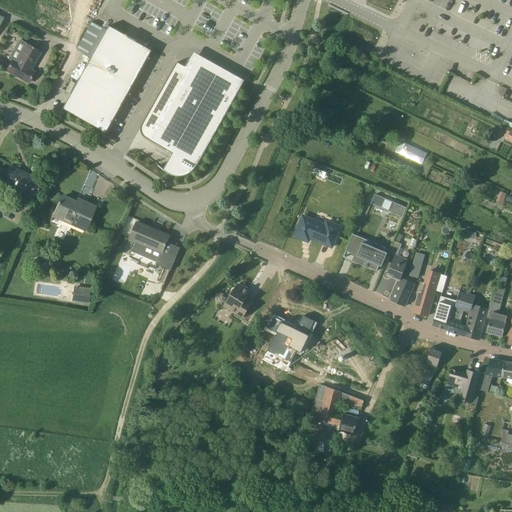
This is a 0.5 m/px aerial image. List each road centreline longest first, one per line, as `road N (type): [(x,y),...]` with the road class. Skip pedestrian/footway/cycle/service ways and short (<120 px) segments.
road 1 (track): [(0,491),(93,499),(110,485),(155,320),(211,263),(219,232)]
road 2 (unclassified): [(511,355),(431,332),(208,228),(190,201)]
road 3 (unclassified): [(190,201),(229,163),(274,85),(302,0)]
road 4 (unclassified): [(190,201),(152,195),(79,145),(0,110)]
road 5 (unknown): [(360,439),(409,322)]
